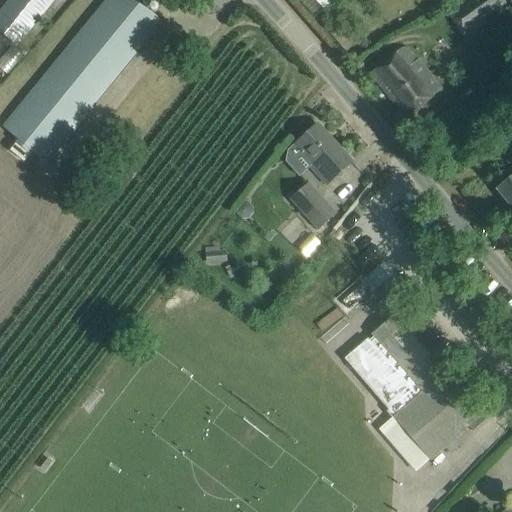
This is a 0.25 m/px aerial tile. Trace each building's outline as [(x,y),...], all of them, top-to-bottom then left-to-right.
[(10,0),(0,13),(0,32),(17,46),(53,0),(10,0)] [(162,22),(135,0),(106,0),(3,127),(46,163),(149,37),(162,22)] [(330,0),(315,0),(324,9),(332,1),(330,0)] [(466,39),(511,9),(511,6),(507,0),(469,0),(449,13),(466,39)] [(402,47),(385,62),(370,74),(405,118),(442,89),(408,46),(402,47)] [(317,124),(303,137),(292,146),(327,185),(352,162),(317,124)] [(511,178),(498,189),(511,206),(511,178)] [(317,232),(333,217),(305,187),(289,202),(317,232)] [(227,263),(226,251),(220,252),(219,247),(207,248),(208,264),(227,263)] [(368,339),(345,359),(389,410),(391,408),(396,414),(394,416),(431,459),(445,447),(450,453),(460,444),(455,438),(468,426),(472,431),(487,418),(483,413),(482,414),(397,314),(373,334),(374,336),(370,340),(368,339)]
